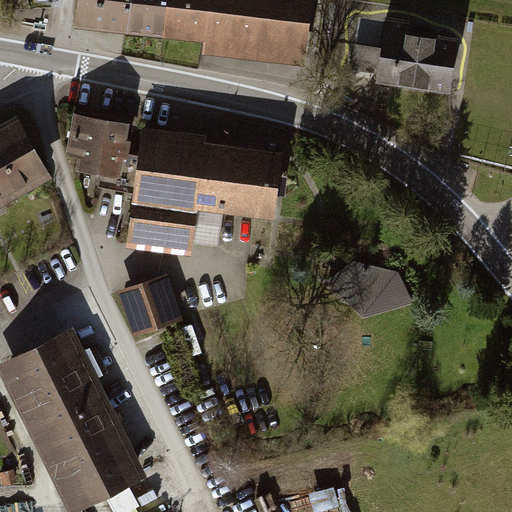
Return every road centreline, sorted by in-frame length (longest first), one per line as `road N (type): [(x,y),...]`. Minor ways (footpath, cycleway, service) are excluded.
road 1 (secondary): [(27,55),(311,114),(398,160),(479,236)]
road 2 (track): [(211,511),(95,283),(27,55)]
